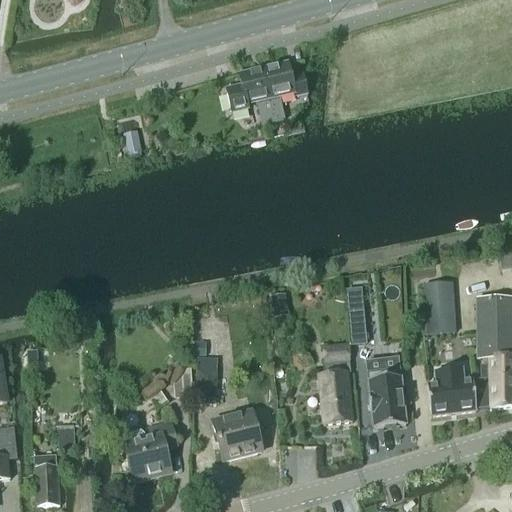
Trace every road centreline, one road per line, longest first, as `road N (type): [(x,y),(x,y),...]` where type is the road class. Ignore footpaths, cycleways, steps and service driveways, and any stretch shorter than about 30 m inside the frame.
road 1 (secondary): [(0,90),(355,0)]
road 2 (tertiary): [(250,511),(511,439)]
